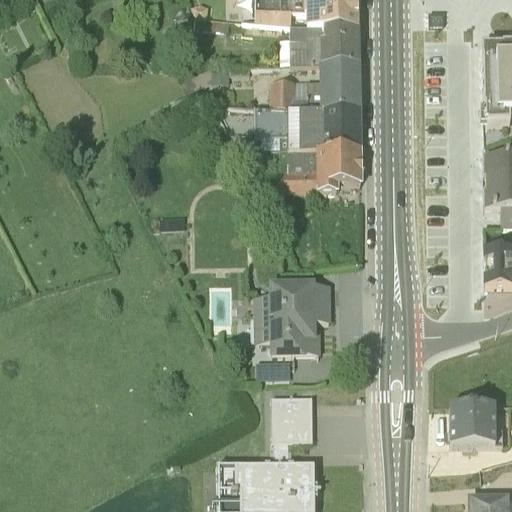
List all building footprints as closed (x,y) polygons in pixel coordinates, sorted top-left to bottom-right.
[(304,35),(356,36),(355,0),(253,0),(252,32),(289,35),(289,22),(304,22),(304,35)] [(198,12),(190,15),(193,26),(204,27),(206,15),(198,12)] [(193,26),(192,35),(226,38),(228,29),(193,26)] [(356,72),(356,36),(288,36),(288,48),(278,49),(278,73),(356,72)] [(511,52),(500,53),(499,54),(480,55),(480,61),(481,114),(483,115),(483,130),(485,131),(506,131),(506,123),(511,122),(511,52)] [(268,91),(268,114),(357,118),(356,72),(317,73),(317,90),(292,89),(292,91),(268,91)] [(210,78),(211,89),(227,88),(227,83),(248,82),(248,75),(210,78)] [(153,122),(157,133),(158,133),(200,113),(195,99),(172,107),(174,112),(153,122)] [(357,118),(253,114),(252,145),(259,146),(259,157),(358,158),(358,145),(356,145),(355,120),(358,120),(357,118)] [(235,161),(243,178),(251,173),(243,157),(235,161)] [(358,192),(358,158),(278,157),(278,180),(266,181),(266,183),(250,182),(249,183),(259,202),(266,202),(267,203),(336,202),(336,193),(358,192)] [(511,157),(501,157),(501,166),(481,167),(481,218),(498,219),(499,235),(511,235),(511,157)] [(267,222),(274,238),(295,227),(287,212),(281,215),(276,207),(262,214),(267,222)] [(511,256),(482,256),(483,294),(511,294),(511,293),(511,256)] [(251,305),(253,352),(268,351),(268,366),(303,365),(303,363),(319,362),(319,338),(314,337),(314,330),(329,330),(329,293),(313,293),(313,289),(267,290),(267,305),(251,305)] [(255,372),(255,386),(288,385),(287,371),(255,372)] [(312,511),(311,474),(286,474),(286,451),(310,451),(309,414),(309,406),(269,407),(269,452),(271,474),(215,475),(215,511),(312,511)] [(490,411),(447,413),(448,454),(500,452),(500,439),(491,439),(490,411)]
